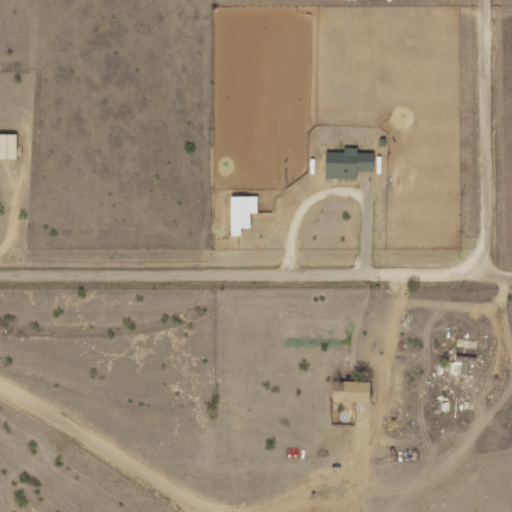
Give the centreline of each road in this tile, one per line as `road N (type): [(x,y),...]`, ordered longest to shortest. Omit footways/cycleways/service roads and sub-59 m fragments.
road 1 (residential): [(511,276),(0,273)]
road 2 (residential): [(261,511),(393,492),(452,472),(505,384),(505,323),(482,276)]
road 3 (residential): [(0,393),(186,511)]
